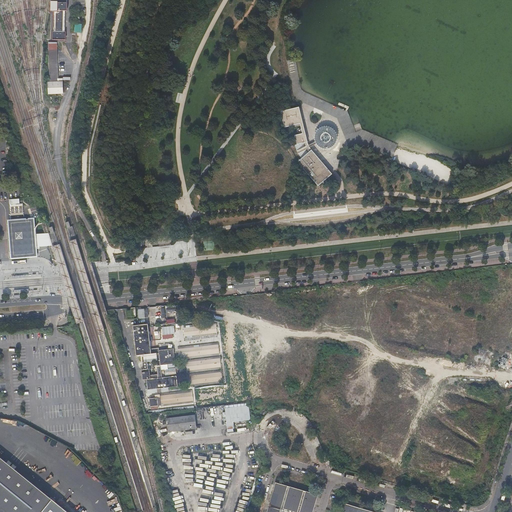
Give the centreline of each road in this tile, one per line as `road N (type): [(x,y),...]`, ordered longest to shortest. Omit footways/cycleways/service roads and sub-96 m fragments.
road 1 (secondary): [(86,301),(466,257)]
road 2 (unknown): [(511,380),(362,369)]
road 3 (unclassified): [(327,472),(289,416),(276,417),(262,434),(276,459)]
road 4 (unclassified): [(455,511),(331,474)]
